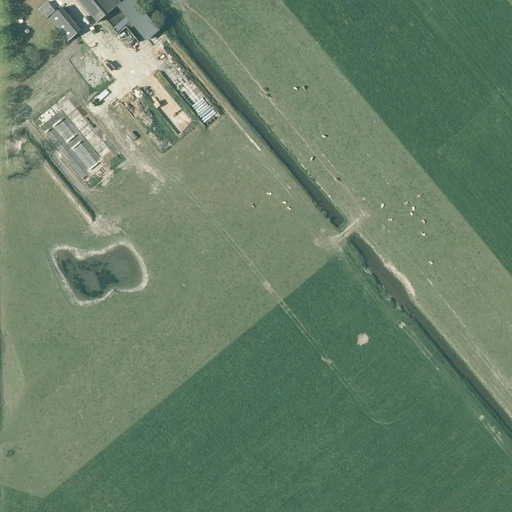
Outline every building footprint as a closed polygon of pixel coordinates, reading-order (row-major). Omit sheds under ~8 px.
[(77,0),(97,23),(121,4),(117,0),(77,0)] [(143,48),(158,36),(129,0),(115,11),(143,48)] [(54,12),(47,3),(37,10),(45,20),(54,12)] [(94,68),(100,62),(94,57),(84,67),(94,76),(98,72),(94,68)] [(52,126),(63,143),(72,137),(61,120),(52,126)] [(79,143),(71,149),(87,170),(95,164),(79,143)]
